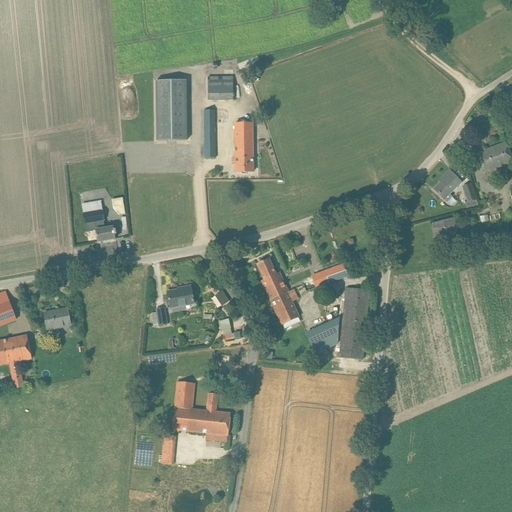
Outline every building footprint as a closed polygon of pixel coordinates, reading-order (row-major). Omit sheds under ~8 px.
[(233,100),(233,77),(208,78),(208,100),(233,100)] [(156,81),(156,141),(186,141),(186,81),(156,81)] [(216,158),(215,111),(204,111),(204,158),(216,158)] [(253,172),(253,124),(235,124),(235,172),(253,172)] [(486,150),(477,154),(485,173),(511,162),(511,157),(506,143),(491,148),(492,150),(487,152),(486,150)] [(440,184),(434,190),(446,202),(452,197),(450,195),(462,183),(449,170),(438,182),(440,184)] [(476,200),(471,184),(463,187),(468,203),(476,200)] [(123,209),(122,199),(115,199),(115,210),(123,209)] [(104,220),(101,201),(82,204),(87,232),(96,231),(98,243),(115,240),(112,227),(104,229),(103,220),(104,220)] [(459,239),(454,219),(433,224),(438,244),(459,239)] [(262,281),(271,301),(287,293),(278,274),(276,275),(269,260),(261,263),(261,264),(259,265),(259,264),(257,265),(264,280),(262,281)] [(347,277),(343,266),(324,272),(328,284),(347,277)] [(194,304),(191,287),(182,288),(183,292),(179,292),(178,291),(167,293),(170,308),(194,304)] [(345,288),(342,319),(335,319),(335,327),(341,328),(338,358),(363,360),(369,291),(345,288)] [(0,326),(16,320),(5,292),(0,294),(0,326)] [(229,303),(222,292),(214,297),(221,307),(229,303)] [(287,293),(271,301),(282,325),(299,318),(287,293)] [(71,326),(68,309),(44,314),(48,331),(71,326)] [(167,325),(164,309),(156,310),(159,326),(167,325)] [(218,321),(222,340),(233,338),(229,319),(218,321)] [(328,324),(306,334),(316,354),(337,344),(328,324)] [(32,360),(27,336),(0,341),(0,365),(10,364),(15,389),(24,387),(19,362),(32,360)] [(195,385),(177,383),(172,430),(228,436),(230,414),(216,412),(218,395),(208,394),(207,413),(192,411),(195,385)] [(176,436),(163,435),(161,464),(174,465),(176,436)]
